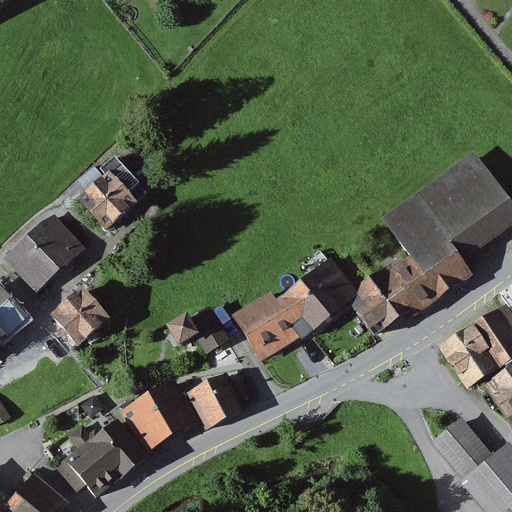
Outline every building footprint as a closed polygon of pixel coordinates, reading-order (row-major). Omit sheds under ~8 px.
[(0,0),(0,15),(22,0),(0,0)] [(511,229),(511,207),(478,158),(385,223),(410,258),(361,292),(368,303),(359,309),(378,336),(409,314),(415,322),(475,281),(463,264),(511,229)] [(111,177),(78,205),(107,238),(140,210),(111,177)] [(56,219),(6,264),(38,299),(87,254),(56,219)] [(272,295),(233,322),(264,366),(358,301),(333,264),(277,302),(272,295)] [(0,290),(0,351),(31,323),(0,290)] [(83,291),(50,321),(79,353),(112,324),(83,291)] [(511,316),(507,308),(439,352),(465,391),(511,361),(511,316)] [(192,322),(169,335),(180,354),(201,342),(210,359),(231,347),(221,329),(202,339),(192,322)] [(511,373),(484,392),(507,425),(511,421),(511,373)] [(230,380),(190,399),(208,435),(248,416),(230,380)] [(174,386),(124,418),(151,459),(201,428),(174,386)] [(464,422),(431,450),(483,511),(511,511),(511,447),(511,446),(495,458),(464,422)] [(68,464),(58,472),(80,499),(89,492),(99,503),(145,464),(115,428),(101,440),(92,428),(60,454),(68,464)] [(0,497),(0,511),(72,511),(39,479),(11,508),(0,497)]
